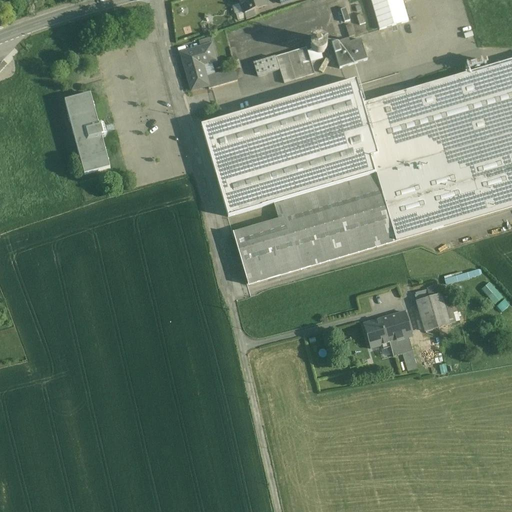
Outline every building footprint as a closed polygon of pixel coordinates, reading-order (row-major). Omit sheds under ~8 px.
[(264,0),(239,0),(244,14),(254,10),(266,6),(264,0)] [(401,0),(370,0),(379,31),(408,22),(401,0)] [(346,9),(340,11),(344,23),(350,21),(346,9)] [(254,10),(244,14),(246,20),(256,17),(254,10)] [(362,15),(357,17),(360,26),(365,24),(362,15)] [(351,25),(345,27),(349,38),(355,36),(351,25)] [(210,38),(199,42),(201,48),(212,45),(210,38)] [(327,50),(327,46),(327,43),(325,40),(322,39),(319,38),(315,39),(313,41),(311,43),(310,47),(311,50),(311,51),(312,52),(313,53),(316,55),(319,55),(321,55),(322,54),(325,52),(327,50)] [(348,40),(332,45),(340,69),(367,61),(361,40),(349,44),(348,40)] [(201,48),(181,54),(191,91),(208,87),(209,90),(237,82),(234,70),(215,76),(211,63),(215,62),(211,46),(213,46),(212,45),(201,48)] [(311,51),(308,52),(306,48),(276,57),(284,84),(324,72),(321,61),(323,60),(321,55),(319,55),(316,55),(314,54),(313,53),(312,52),(311,51)] [(336,66),(336,64),(336,61),(334,59),(332,58),(330,57),(327,58),(325,59),(323,61),(323,64),(324,67),(325,69),(327,70),(330,71),(332,70),(335,69),(336,66)] [(275,58),(253,64),(257,78),(279,71),(275,58)] [(356,81),(201,127),(228,218),(274,204),(274,205),(511,134),(511,61),(363,105),(356,81)] [(98,124),(90,94),(64,101),(84,176),(110,169),(102,139),(105,138),(107,133),(114,131),(112,125),(106,127),(101,124),(98,124)] [(511,134),(274,205),(278,220),(232,234),(248,286),(511,207),(511,134)] [(494,305),(503,298),(489,282),(481,289),(494,305)] [(437,286),(426,290),(427,293),(429,298),(440,295),(437,286)] [(427,293),(415,296),(417,303),(429,298),(427,293)] [(441,296),(417,303),(425,332),(449,325),(441,296)] [(501,312),(509,307),(504,299),(496,304),(501,312)] [(445,309),(449,323),(455,322),(451,307),(445,309)] [(405,313),(388,318),(395,342),(408,339),(412,338),(405,313)] [(388,318),(363,325),(371,349),(390,344),(395,342),(388,318)] [(395,342),(390,344),(393,357),(402,354),(412,351),(408,339),(395,342)] [(412,351),(402,354),(408,373),(417,370),(414,360),(415,360),(412,351)]
